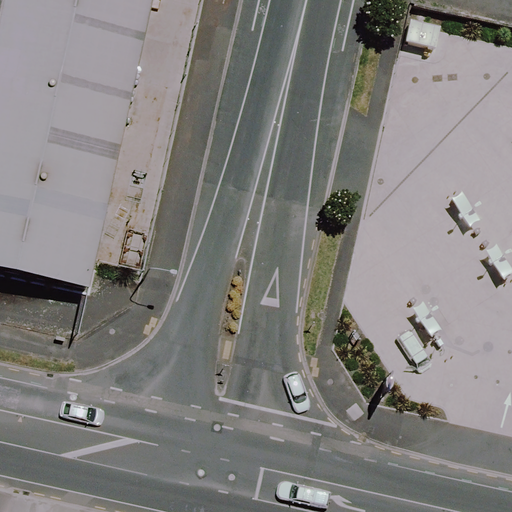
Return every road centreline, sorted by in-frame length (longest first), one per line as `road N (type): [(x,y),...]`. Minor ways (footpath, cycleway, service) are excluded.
road 1 (tertiary): [(204,453),(306,0)]
road 2 (secondary): [(454,511),(204,453)]
road 3 (secondary): [(204,453),(118,453),(0,427)]
